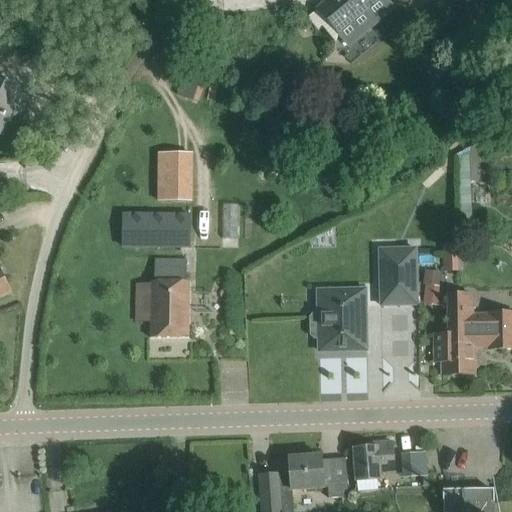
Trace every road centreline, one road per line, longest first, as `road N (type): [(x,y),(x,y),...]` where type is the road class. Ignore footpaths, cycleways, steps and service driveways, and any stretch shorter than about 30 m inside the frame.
road 1 (tertiary): [(21,426),(511,411)]
road 2 (unclassified): [(21,426),(35,297),(52,233),(107,82),(169,0)]
